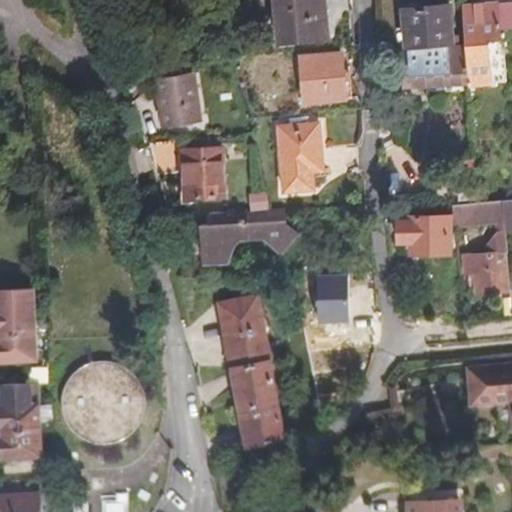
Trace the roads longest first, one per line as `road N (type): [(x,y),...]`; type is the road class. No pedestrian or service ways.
road 1 (residential): [(103,75),(170,318),(197,483),(194,511)]
road 2 (residential): [(366,0),(374,210),(393,335)]
road 3 (residential): [(393,335),(370,390),(279,500),(256,511)]
